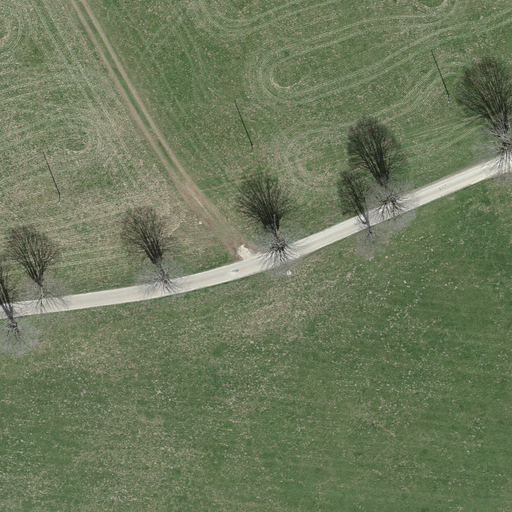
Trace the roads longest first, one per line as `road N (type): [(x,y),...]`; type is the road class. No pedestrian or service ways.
road 1 (unclassified): [(0,311),(248,266),(511,160)]
road 2 (track): [(76,0),(168,168),(248,266)]
